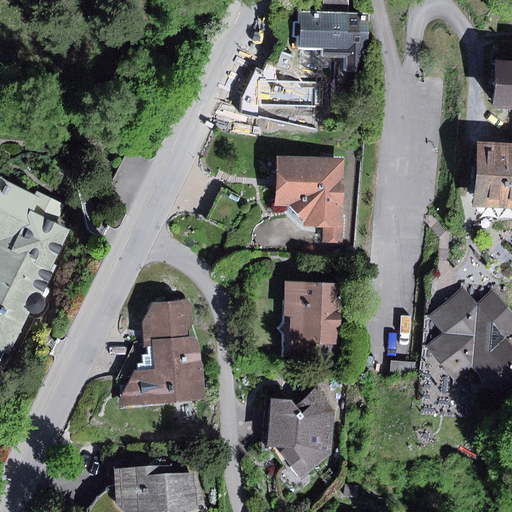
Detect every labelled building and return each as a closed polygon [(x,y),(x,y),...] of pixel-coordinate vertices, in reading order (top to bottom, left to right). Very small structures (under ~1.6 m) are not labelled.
[(364,52),(368,52),(370,14),(348,14),(348,0),(325,0),(325,13),(300,12),(299,24),(295,23),(295,37),(299,37),(299,50),(323,51),(323,57),(346,58),(346,73),(363,74),(364,52)] [(511,61),(498,60),(495,106),(511,106),(511,61)] [(476,206),(511,208),(511,145),(480,144),(476,206)] [(346,158),(278,156),(276,205),(289,206),(305,221),(304,227),(322,228),(322,243),(343,244),(346,158)] [(13,186),(0,177),(0,361),(4,352),(10,355),(30,314),(33,314),(37,314),(41,313),(44,310),(46,307),(45,303),(45,299),(44,296),(40,294),(46,283),(71,230),(57,224),(66,204),(47,196),(37,191),(35,196),(13,186)] [(223,188),(206,221),(228,232),(244,198),(223,188)] [(341,285),(286,283),(285,324),(277,329),(285,334),(284,357),(338,360),(341,285)] [(476,304),(463,287),(428,317),(442,333),(426,346),(454,380),(470,367),(498,400),(511,388),(511,344),(507,338),(511,333),(511,314),(492,291),(476,304)] [(132,401),(203,395),(194,288),(150,291),(140,311),(145,360),(129,361),(132,401)] [(391,361),(389,376),(417,380),(419,364),(391,361)] [(293,401),(271,399),(267,447),(285,449),(281,454),(302,479),(331,457),(335,410),(315,387),(296,404),(293,401)] [(174,466),(115,469),(115,488),(103,494),(95,502),(90,509),(89,511),(207,511),(196,473),(175,473),(174,466)] [(359,486),(345,484),(344,497),(358,498),(359,486)]
